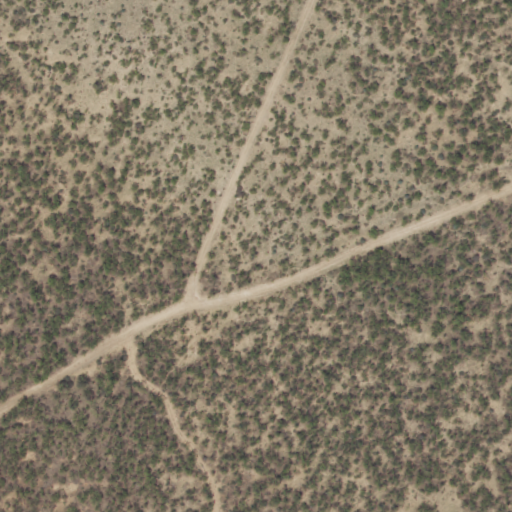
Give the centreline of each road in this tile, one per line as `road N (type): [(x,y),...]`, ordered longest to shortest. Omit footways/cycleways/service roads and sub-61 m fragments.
road 1 (track): [(0,407),(181,310),(288,283),(511,185)]
road 2 (track): [(181,310),(312,0)]
road 3 (track): [(127,335),(133,369),(162,397),(206,470),(214,511)]
